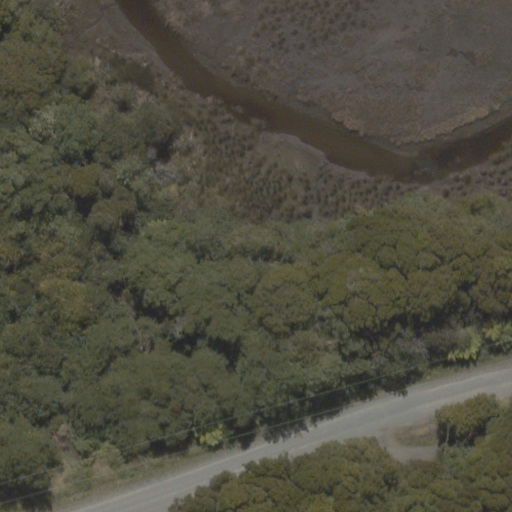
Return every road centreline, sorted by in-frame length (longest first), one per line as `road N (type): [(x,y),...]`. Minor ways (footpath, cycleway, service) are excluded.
road 1 (residential): [(111,511),(511,377)]
road 2 (track): [(366,421),(398,451),(457,453),(511,434)]
